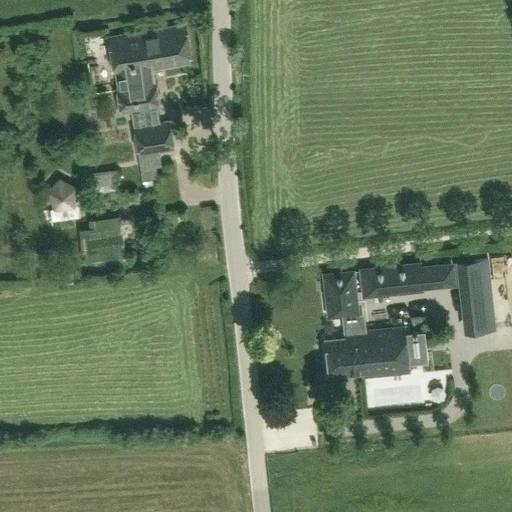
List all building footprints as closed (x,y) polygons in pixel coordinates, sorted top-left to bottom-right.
[(159,106),(155,80),(153,80),(151,69),(192,62),(185,24),(108,36),(115,75),(116,75),(118,86),(116,87),(120,112),(131,111),(138,154),(174,148),(170,121),(159,122),(157,106),(159,106)] [(51,220),(80,216),(78,204),(76,204),(73,183),(59,176),(48,187),(51,208),(49,209),(51,220)] [(88,221),(92,260),(125,256),(121,217),(88,221)] [(494,322),(487,257),(473,259),(474,265),(464,266),(470,325),(494,322)] [(423,286),(420,261),(359,267),(362,293),(423,286)] [(358,313),(358,311),(352,268),(321,272),(327,317),(341,315),(358,313)] [(453,280),(432,278),(431,298),(452,299),(453,280)] [(410,372),(406,326),(364,330),(362,311),(358,311),(358,313),(341,315),(343,335),(326,337),(330,375),(363,371),(364,376),(410,372)]
